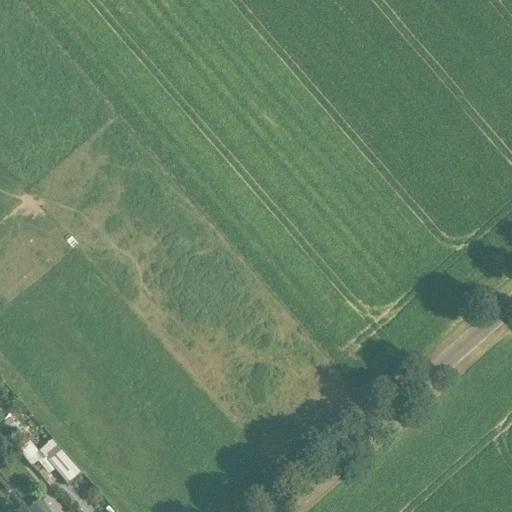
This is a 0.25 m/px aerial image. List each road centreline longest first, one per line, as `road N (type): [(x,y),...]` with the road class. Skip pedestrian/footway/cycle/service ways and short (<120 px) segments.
road 1 (residential): [(511,315),(291,511)]
road 2 (track): [(118,511),(0,371)]
